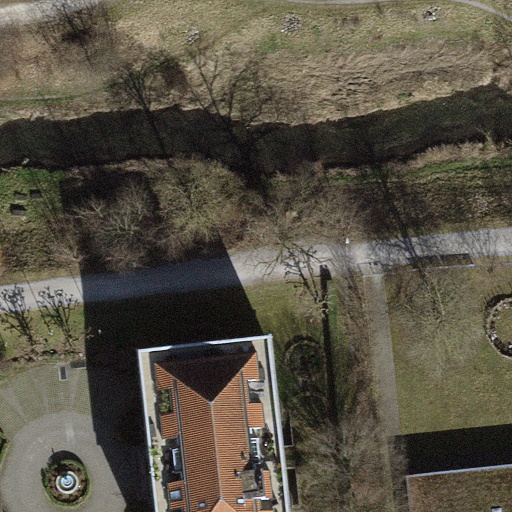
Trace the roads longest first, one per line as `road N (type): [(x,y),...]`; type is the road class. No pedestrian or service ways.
road 1 (track): [(0,300),(511,242)]
road 2 (residential): [(105,511),(116,476),(89,439),(59,436),(25,465)]
